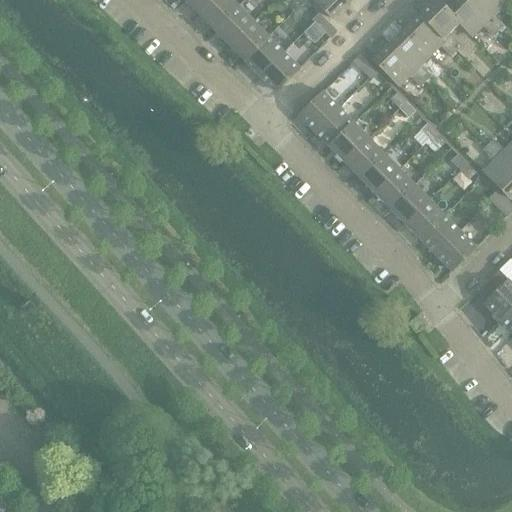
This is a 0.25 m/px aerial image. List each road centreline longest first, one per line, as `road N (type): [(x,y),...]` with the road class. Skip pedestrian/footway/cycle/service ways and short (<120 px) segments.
road 1 (secondary): [(366,511),(0,110)]
road 2 (secondary): [(0,154),(322,511)]
road 3 (residential): [(436,307),(266,126)]
road 4 (residential): [(266,126),(132,0)]
road 5 (residential): [(266,126),(399,0)]
